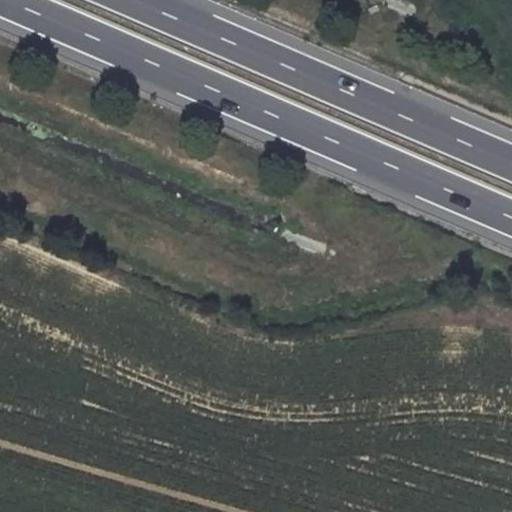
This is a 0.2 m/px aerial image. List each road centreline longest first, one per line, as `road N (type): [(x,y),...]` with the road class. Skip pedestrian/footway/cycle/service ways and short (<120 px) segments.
road 1 (trunk): [(0,0),(511,219)]
road 2 (trunk): [(511,163),(130,0)]
